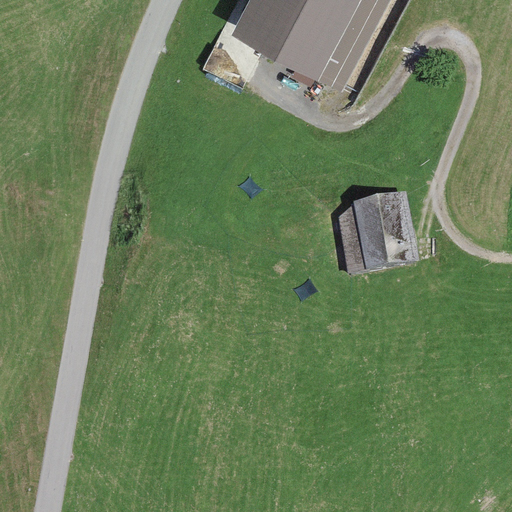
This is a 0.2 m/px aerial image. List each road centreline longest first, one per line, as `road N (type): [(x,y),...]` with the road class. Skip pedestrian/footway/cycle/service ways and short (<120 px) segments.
road 1 (track): [(246,0),(235,22),(238,50),(286,99),(329,121),(357,119),(378,105),(433,37),(469,49),(471,99),(440,178),(440,205),(466,247),(489,261),(511,261)]
road 2 (tertiary): [(164,0),(107,170),(48,511)]
